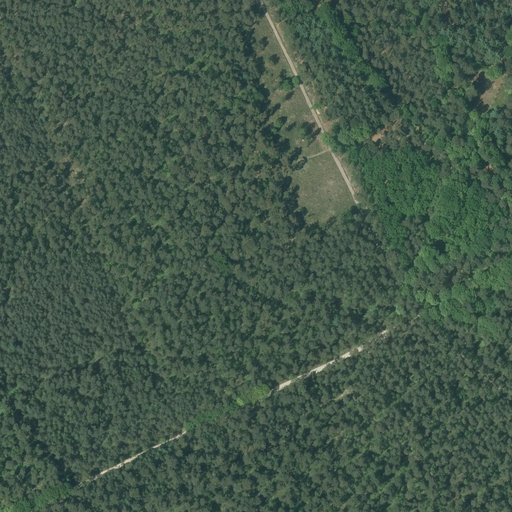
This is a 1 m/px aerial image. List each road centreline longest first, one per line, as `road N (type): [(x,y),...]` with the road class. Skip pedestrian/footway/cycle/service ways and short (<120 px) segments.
road 1 (track): [(409,309),(259,0)]
road 2 (unknown): [(29,511),(323,367)]
road 3 (track): [(511,49),(418,280),(404,286)]
road 4 (track): [(409,309),(302,315),(218,273)]
road 5 (track): [(338,144),(417,321)]
road 6 (track): [(343,387),(475,511)]
road 7 (track): [(320,511),(346,487),(306,423),(343,387)]
road 8 (track): [(270,0),(338,144)]
road 9 (track): [(458,94),(338,144)]
road 10 (track): [(218,273),(272,391)]
road 11 (unknown): [(417,321),(511,400)]
